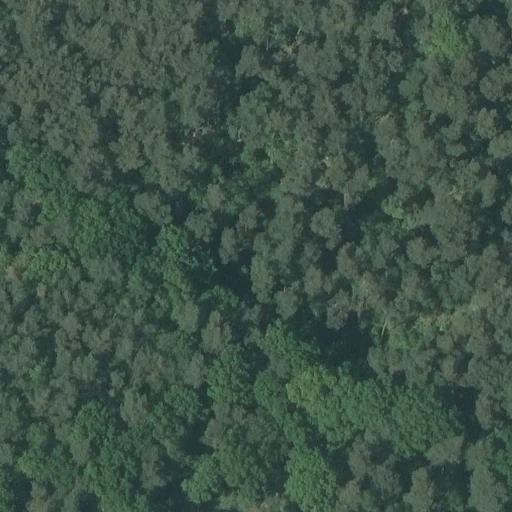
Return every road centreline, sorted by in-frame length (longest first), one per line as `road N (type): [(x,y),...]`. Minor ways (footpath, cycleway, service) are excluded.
road 1 (track): [(0,176),(373,403)]
road 2 (track): [(373,403),(256,511)]
road 3 (track): [(511,457),(373,403)]
